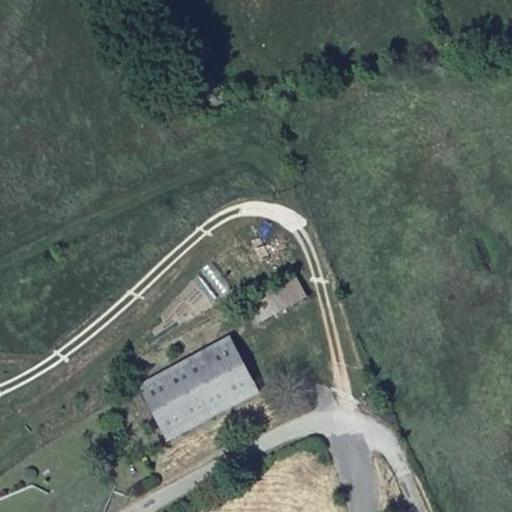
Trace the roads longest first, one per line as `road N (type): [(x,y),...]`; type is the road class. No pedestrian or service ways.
road 1 (unclassified): [(140,511),(276,439),(343,423)]
road 2 (unclassified): [(343,423),(381,435),(419,511)]
